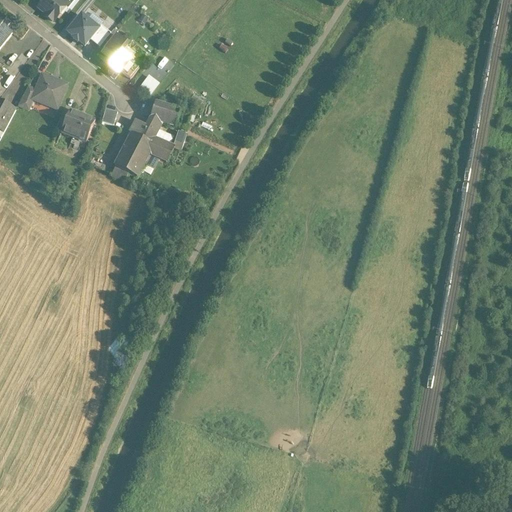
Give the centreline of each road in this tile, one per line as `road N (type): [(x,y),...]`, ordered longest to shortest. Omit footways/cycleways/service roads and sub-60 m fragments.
road 1 (track): [(345,0),(189,262),(81,511)]
road 2 (residential): [(2,0),(135,111)]
